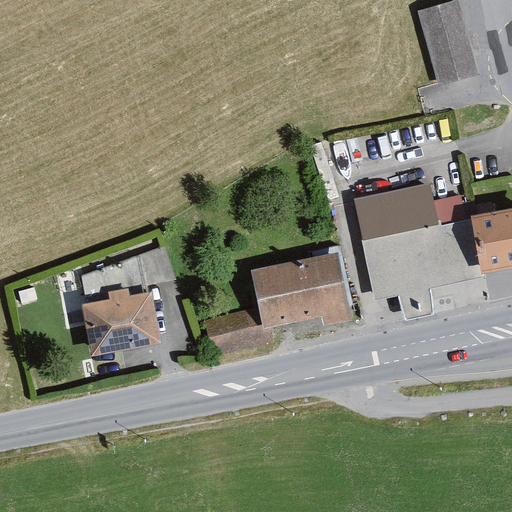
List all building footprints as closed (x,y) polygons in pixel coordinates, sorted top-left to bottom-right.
[(457,2),(421,12),(441,84),(477,74),(457,2)] [(431,188),(357,204),(365,242),(439,226),(431,188)] [(511,210),(473,219),(485,272),(511,266),(511,210)] [(428,288),(484,276),(485,272),(473,219),(439,226),(365,242),(378,298),(402,292),(408,318),(433,312),(428,288)] [(263,310),(208,321),(214,352),(270,341),(266,325),(323,313),(325,324),(353,319),(340,255),(255,272),(263,310)] [(112,300),(84,306),(94,354),(158,340),(148,293),(129,297),(128,289),(110,293),(112,300)]
